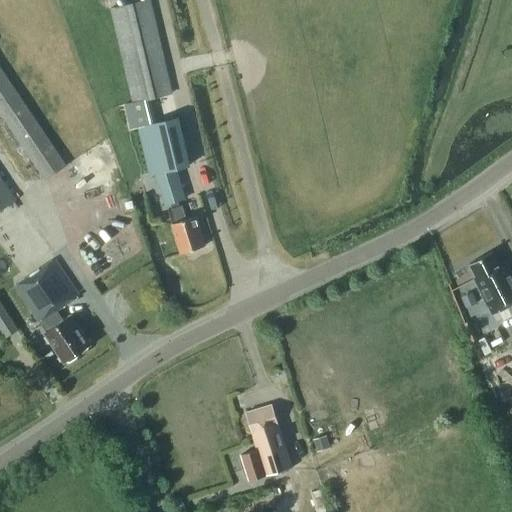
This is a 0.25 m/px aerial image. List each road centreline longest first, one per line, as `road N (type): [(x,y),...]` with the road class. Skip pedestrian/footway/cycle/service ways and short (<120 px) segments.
road 1 (tertiary): [(108,390),(177,344),(400,238),(511,161)]
road 2 (track): [(277,295),(206,0)]
road 3 (unclassified): [(157,511),(108,390)]
road 4 (tertiary): [(0,459),(108,390)]
